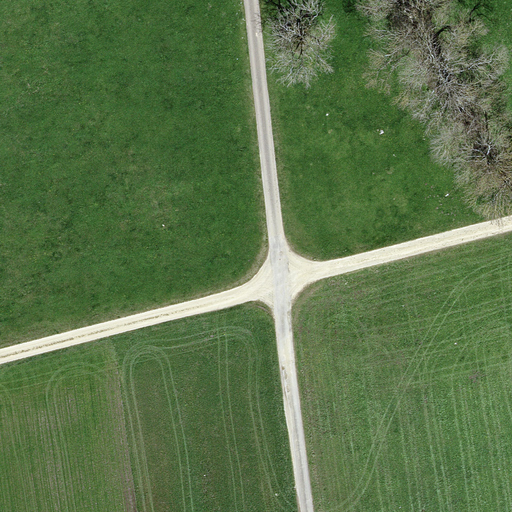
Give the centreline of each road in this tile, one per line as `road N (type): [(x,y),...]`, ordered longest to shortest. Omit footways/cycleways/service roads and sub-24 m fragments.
road 1 (track): [(0,355),(511,224)]
road 2 (track): [(247,0),(304,511)]
